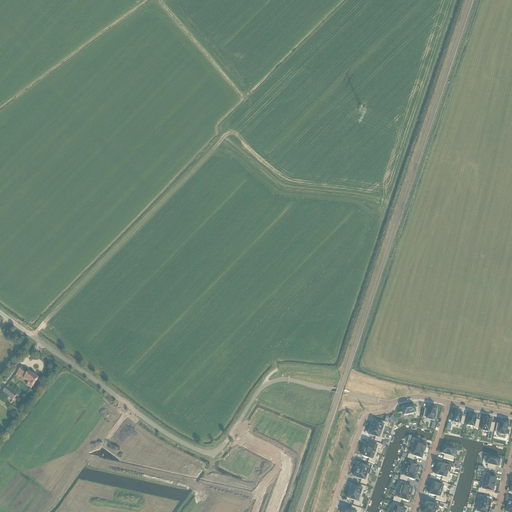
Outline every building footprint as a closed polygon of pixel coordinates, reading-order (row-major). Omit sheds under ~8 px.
[(28,373),(22,368),(17,374),(24,379),(23,379),(28,383),(27,385),(31,389),(32,387),(33,387),(34,386),(33,385),(38,379),(33,374),(32,375),(29,372),(28,373)] [(12,400),(16,395),(6,388),(2,393),(12,400)] [(408,407),(402,408),(404,416),(415,414),(415,416),(419,415),(418,408),(414,409),(414,407),(408,408),(408,407)] [(425,409),(423,416),(427,417),(427,418),(434,420),(436,409),(432,408),(429,407),(428,410),(425,409)] [(455,412),(452,423),(460,425),(460,424),(463,425),(465,418),(461,417),(462,415),(459,414),(460,413),(455,412)] [(470,416),(467,427),(474,428),(474,429),(478,430),(480,421),(476,420),(477,417),(474,417),(474,416),(473,416),(473,417),(471,416),(470,416)] [(485,419),(482,431),(489,433),(489,432),(493,433),(495,424),(491,423),(492,420),(489,420),(489,419),(485,419)] [(372,425),(371,429),(381,432),(383,426),(386,427),(387,424),(381,422),(380,425),(373,422),(372,425)] [(497,424),(496,432),(499,433),(499,435),(506,436),(506,435),(508,436),(509,432),(507,431),(509,424),(504,423),(501,423),(501,425),(497,424)] [(371,429),(369,436),(376,438),(375,441),(381,443),(382,440),(379,439),(381,432),(371,429)] [(413,439),(412,442),(415,443),(413,450),(423,453),(424,452),(424,453),(424,452),(425,452),(425,451),(425,448),(426,449),(426,448),(426,447),(425,447),(426,446),(418,444),(419,441),(413,439)] [(364,449),(364,450),(374,454),(377,448),(379,448),(381,445),(375,443),(374,446),(367,444),(366,445),(366,444),(365,445),(365,446),(364,449)] [(442,451),(441,454),(444,455),(443,458),(450,461),(451,457),(452,458),(454,450),(444,447),(444,448),(443,448),(443,451),(442,451)] [(364,450),(362,457),(369,459),(368,462),(374,464),(375,461),(372,460),(374,454),(364,450)] [(408,455),(407,458),(413,460),(414,457),(421,460),(423,453),(413,450),(411,456),(408,455)] [(490,458),(488,465),(489,465),(488,469),(495,470),(496,467),(499,467),(500,464),(501,461),(500,461),(501,460),(498,460),(498,458),(494,457),(494,459),(490,458)] [(407,460),(406,464),(408,465),(406,471),(417,474),(418,473),(419,470),(419,469),(419,468),(412,465),(413,462),(407,460)] [(437,468),(437,469),(437,470),(447,473),(449,468),(452,469),(453,465),(447,463),(446,466),(438,464),(438,465),(437,468)] [(357,468),(356,471),(367,475),(369,469),(372,469),(373,466),(367,464),(366,467),(359,465),(358,468),(357,468)] [(437,470),(435,476),(442,478),(441,481),(447,483),(449,479),(446,479),(447,473),(437,470)] [(356,471),(354,478),(361,480),(360,483),(366,485),(367,482),(365,481),(367,475),(356,471)] [(402,476),(401,480),(407,482),(408,479),(415,481),(417,474),(406,471),(404,477),(402,476)] [(484,473),(483,476),(486,477),(484,483),(495,486),(496,479),(489,477),(490,474),(484,473)] [(400,482),(399,485),(402,486),(400,492),(410,496),(412,489),(405,487),(406,484),(400,482)] [(433,484),(431,489),(441,493),(443,487),(446,488),(447,485),(441,483),(440,486),(433,484)] [(480,489),(479,493),(485,494),(486,491),(493,493),(494,489),(495,486),(484,483),(483,490),(480,489)] [(349,492),(349,493),(360,496),(362,490),(365,491),(366,487),(360,485),(359,488),(352,486),(350,492),(349,492)] [(429,494),(429,495),(436,497),(435,500),(441,502),(442,499),(440,498),(441,493),(431,489),(431,490),(430,489),(430,490),(430,491),(429,494)] [(395,498),(394,501),(400,503),(401,500),(408,502),(408,501),(409,502),(409,501),(409,500),(410,497),(410,498),(411,497),(410,497),(410,496),(400,492),(398,499),(395,498)] [(349,493),(347,499),(354,502),(353,505),(359,507),(360,503),(357,502),(360,496),(349,493)] [(479,496),(478,499),(481,500),(479,506),(490,509),(491,502),(484,500),(485,497),(479,496)] [(424,507),(424,508),(425,508),(424,508),(425,509),(435,511),(437,507),(440,508),(441,504),(435,502),(434,505),(426,503),(426,504),(425,504),(426,504),(425,507),(424,507)] [(393,503),(392,506),(395,507),(393,511),(405,511),(406,511),(405,511),(405,510),(398,508),(399,505),(393,503)]
